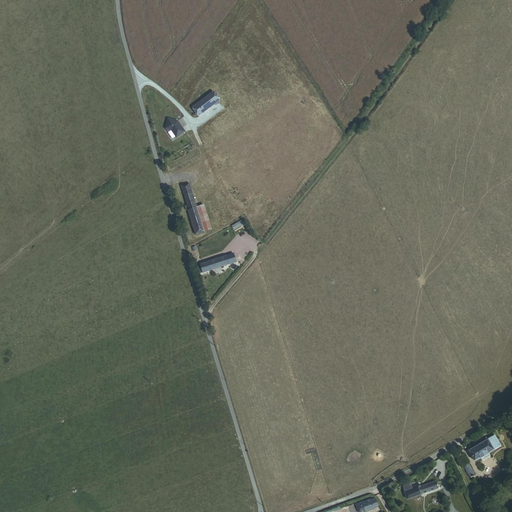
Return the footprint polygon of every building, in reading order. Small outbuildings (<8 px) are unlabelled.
[(215,91),(213,90),(193,106),(193,108),(198,115),(200,116),(220,100),(220,98),(215,91)] [(178,120),(168,117),(165,128),(171,130),(176,138),(186,131),(178,120)] [(197,206),(190,183),(181,185),(189,209),(188,210),(196,235),(205,232),(205,231),(197,206)] [(204,204),(197,206),(205,231),(212,229),(204,204)] [(200,264),(203,273),(230,264),(227,255),(200,264)] [(492,448),(502,443),(494,430),(491,431),(490,429),(486,431),(488,434),(470,444),(478,457),(483,454),(492,448)] [(483,454),(484,457),(494,452),(492,448),(483,454)] [(403,482),(408,494),(439,483),(436,476),(421,481),(420,479),(412,482),(411,479),(403,482)] [(359,509),(377,502),(375,495),(362,500),(361,497),(355,500),(359,509)] [(496,511),(501,508),(498,502),(493,505),(496,511)]
